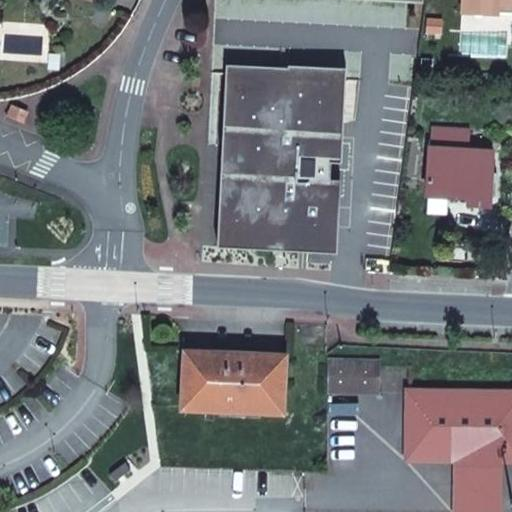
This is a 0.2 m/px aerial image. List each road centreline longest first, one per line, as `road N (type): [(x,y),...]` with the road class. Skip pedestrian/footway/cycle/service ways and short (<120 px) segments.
road 1 (primary): [(109,287),(511,313)]
road 2 (unclassified): [(120,192),(132,83),(167,0)]
road 3 (unclassified): [(0,145),(120,192)]
